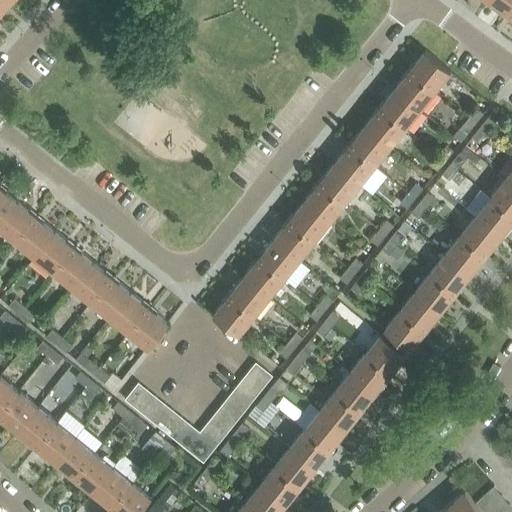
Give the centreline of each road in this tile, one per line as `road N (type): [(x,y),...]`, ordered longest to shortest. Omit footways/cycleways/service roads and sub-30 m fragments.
road 1 (residential): [(0,134),(185,279),(415,0)]
road 2 (residential): [(511,375),(467,436),(375,511)]
